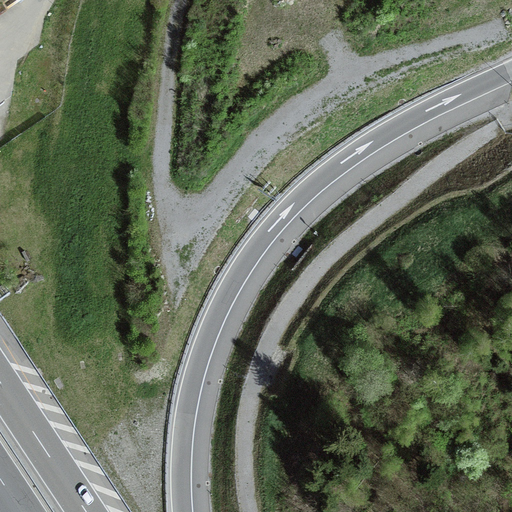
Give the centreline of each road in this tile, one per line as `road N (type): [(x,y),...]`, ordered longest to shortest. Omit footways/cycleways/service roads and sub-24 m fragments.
road 1 (motorway): [(183,511),(180,461),(195,370),(254,247),(331,169),(426,110),(511,70)]
road 2 (track): [(250,511),(246,426),(256,371),(282,316),(354,234),(511,119)]
road 3 (motorway): [(86,511),(0,382)]
